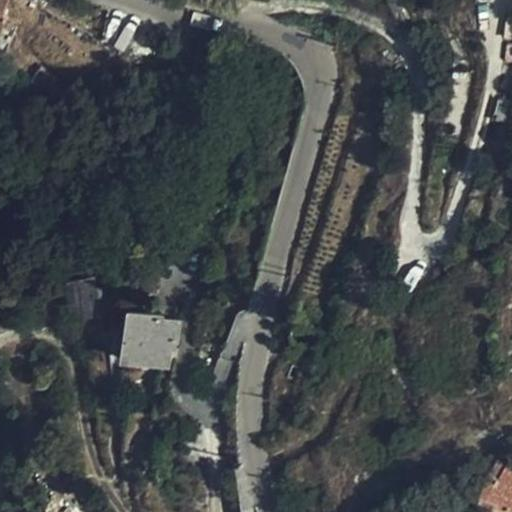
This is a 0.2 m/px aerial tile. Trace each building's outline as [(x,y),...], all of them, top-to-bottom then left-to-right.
[(0,0),(0,32),(3,34),(11,13),(5,11),(9,0),(0,0)] [(0,47),(8,51),(13,38),(3,34),(0,32),(0,47)] [(67,80),(45,64),(37,75),(59,92),(67,80)] [(98,271),(72,273),(74,306),(100,304),(98,271)] [(176,338),(179,318),(160,315),(160,312),(160,311),(129,306),(124,333),(120,355),(167,363),(171,337),(176,338)] [(493,478),(502,463),(492,458),(483,473),(493,478)] [(511,511),(511,468),(502,463),(493,478),(483,473),(465,502),(482,511),(511,511)]
